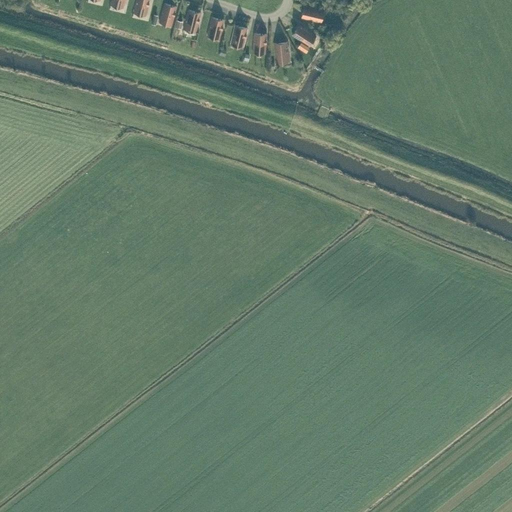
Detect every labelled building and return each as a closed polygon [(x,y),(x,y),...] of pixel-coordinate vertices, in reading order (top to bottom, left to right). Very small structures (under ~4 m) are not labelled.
[(149,0),(136,0),(133,12),(146,15),(149,0)] [(171,25),(176,6),(164,3),(159,22),(171,25)] [(305,5),(302,17),(321,22),(324,10),(305,5)] [(196,32),(200,13),(188,10),(183,29),(196,32)] [(219,39),(224,20),(212,17),(207,36),(219,39)] [(243,47),(247,28),(235,25),(231,44),(243,47)] [(299,25),(292,35),(301,41),(309,46),(310,44),(312,45),(316,39),(314,38),(316,36),(299,25)] [(265,53),(266,34),(254,33),(252,52),(265,53)] [(301,41),(297,47),(305,52),(309,46),(301,41)] [(274,43),(276,62),(288,61),(287,42),(274,43)]
